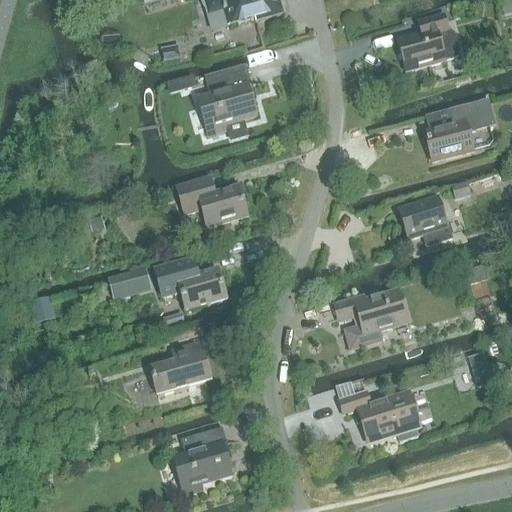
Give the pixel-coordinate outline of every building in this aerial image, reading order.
[(202,0),(211,35),(254,21),(255,26),(285,18),(280,1),(273,3),(272,0),(202,0)] [(444,18),(419,25),(422,36),(397,43),(406,76),(458,61),(460,55),(455,36),(452,34),(449,35),(444,18)] [(177,49),(161,53),(164,65),(180,61),(177,49)] [(208,138),(226,133),(225,128),(256,119),(248,89),(252,88),(246,67),(204,79),(210,99),(198,102),(208,138)] [(192,79),(181,82),(183,92),(195,89),(192,79)] [(453,128),(424,135),(432,166),(474,155),(468,135),(497,127),(490,102),(449,114),(453,128)] [(208,198),(204,183),(176,191),(184,218),(201,213),(207,232),(243,221),(240,210),(244,208),(238,190),(208,198)] [(467,185),(451,190),(455,202),(471,198),(467,185)] [(446,230),(437,202),(399,214),(408,243),(422,238),(426,251),(452,243),(448,229),(446,230)] [(94,222),(89,224),(92,234),(98,233),(104,231),(101,220),(94,222)] [(187,281),(183,266),(155,274),(163,301),(180,296),(186,315),(222,305),(219,293),(223,292),(217,273),(187,281)] [(483,270),(468,274),(472,289),(488,285),(483,270)] [(143,274),(109,285),(114,304),(148,294),(143,274)] [(364,300),(333,308),(338,325),(354,320),(358,331),(344,334),(351,354),(383,345),(380,335),(407,327),(399,296),(366,305),(364,300)] [(46,302),(31,306),(36,323),(53,318),(48,301),(46,302)] [(157,400),(205,386),(199,366),(206,364),(200,344),(172,352),(175,364),(149,371),(157,400)] [(488,375),(476,379),(479,390),(492,387),(488,375)] [(368,447),(397,438),(399,446),(419,440),(405,398),(369,409),(366,398),(340,406),(343,418),(358,413),(368,447)] [(183,498),(201,492),(200,488),(231,479),(222,449),(227,448),(222,431),(180,443),(185,459),(173,462),(183,498)] [(49,484),(40,486),(41,495),(51,494),(49,484)]
